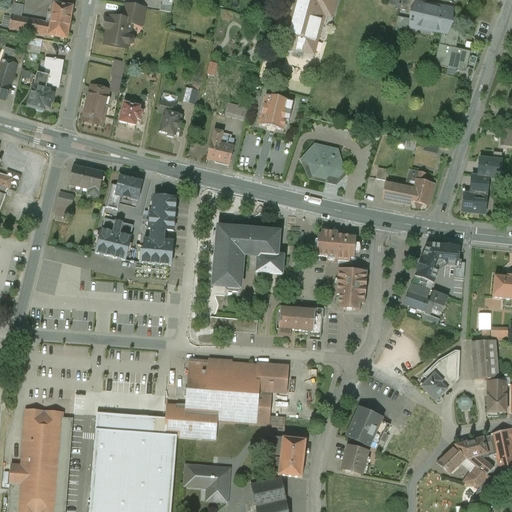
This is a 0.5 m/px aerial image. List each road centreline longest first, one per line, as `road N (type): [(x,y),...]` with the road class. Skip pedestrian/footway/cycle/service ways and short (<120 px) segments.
road 1 (residential): [(437,229),(509,0)]
road 2 (residential): [(16,332),(63,142)]
road 3 (primary): [(383,220),(197,177)]
road 4 (residential): [(359,362),(183,346)]
road 5 (residential): [(183,346),(197,177)]
road 6 (residential): [(183,346),(16,332)]
road 7 (residential): [(315,511),(321,443),(359,362)]
road 8 (residential): [(411,511),(414,479),(444,442),(511,423)]
road 9 (residential): [(359,362),(374,329),(383,220)]
road 10 (residential): [(90,0),(63,142)]
road 11 (primary): [(197,177),(63,142)]
